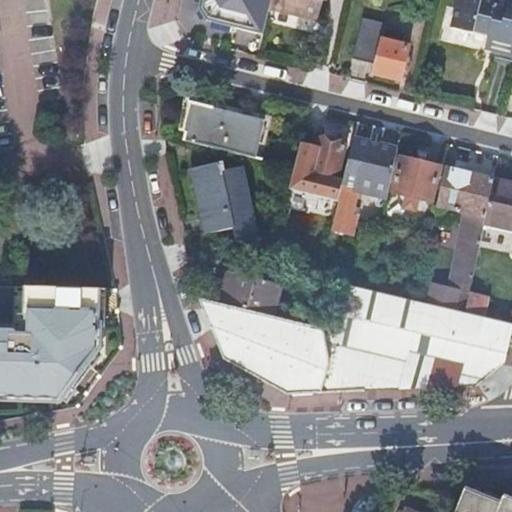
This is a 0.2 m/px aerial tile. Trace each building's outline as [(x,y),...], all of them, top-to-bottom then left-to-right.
[(269,9),(271,0),(201,0),(199,9),(206,21),(263,35),(269,9)] [(271,0),(269,9),(317,20),(322,0),(271,0)] [(511,0),(509,0),(508,5),(488,0),(460,0),(452,30),(475,35),(475,33),(490,36),(489,39),(487,48),(497,50),(511,54),(511,0)] [(386,25),(361,19),(351,59),(377,65),(375,74),(401,81),(409,47),(382,41),(386,25)] [(495,60),(511,63),(511,54),(497,50),(495,60)] [(191,107),(182,141),(262,161),(262,160),(255,158),(264,123),(212,111),(212,109),(187,104),(187,106),(191,107)] [(384,146),(354,139),(342,187),(344,187),(337,216),(336,216),(333,231),(354,236),(356,225),(351,224),(359,191),(377,195),(388,198),(398,150),(396,149),(384,146)] [(337,180),(346,147),(318,141),(307,184),(319,187),(322,176),(337,180)] [(441,168),(401,159),(393,194),(407,198),(404,210),(416,213),(419,201),(433,204),(441,168)] [(210,252),(213,252),(209,237),(235,231),(239,246),(260,241),(244,170),(227,174),(224,165),(192,172),(210,252)] [(445,172),(437,208),(466,215),(449,290),(466,294),(470,295),(470,293),(484,225),(493,182),(445,172)] [(511,186),(493,182),(484,225),(511,232),(511,186)] [(219,305),(274,318),(282,287),(228,273),(219,305)] [(345,278),(344,284),(345,285),(354,287),(355,281),(345,278)] [(0,398),(61,400),(98,350),(99,288),(0,285),(0,398)] [(354,287),(345,285),(344,290),(330,332),(493,373),(505,363),(511,334),(511,326),(486,320),(466,315),(354,287)] [(463,306),(466,294),(449,290),(425,285),(422,297),(463,306)] [(470,295),(466,315),(486,320),(491,299),(470,293),(470,295)] [(219,305),(200,300),(223,359),(290,395),(477,385),(493,373),(330,332),(274,318),(219,305)] [(497,511),(501,504),(464,489),(454,511),(497,511)] [(511,511),(511,500),(504,497),(501,504),(497,511),(511,511)]
